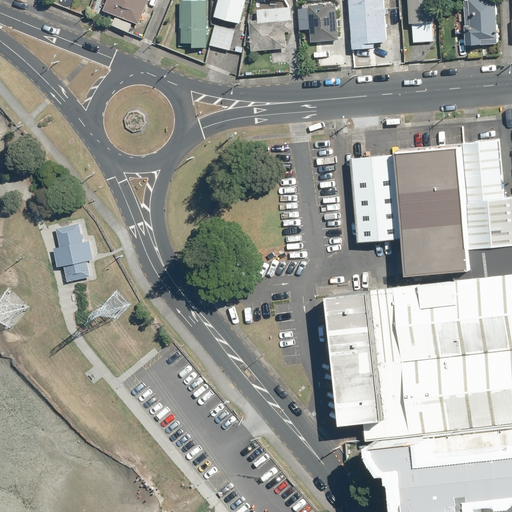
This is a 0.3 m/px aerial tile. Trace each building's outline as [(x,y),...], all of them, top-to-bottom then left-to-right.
[(108,0),(105,10),(141,24),(150,0),(108,0)] [(184,27),(183,42),(194,43),(194,46),(209,47),(209,0),(182,0),(182,27),(184,27)] [(220,0),(216,15),(242,22),(247,0),(220,0)] [(307,0),(299,0),(299,10),(308,10),(307,0)] [(351,0),(355,48),(377,46),(377,42),(389,41),(385,0),(351,0)] [(410,0),(411,23),(414,23),(415,41),(435,40),(434,21),(436,21),(434,0),(410,0)] [(465,0),(467,44),(498,43),(496,0),(465,0)] [(310,4),(313,41),(341,39),(338,2),(310,4)] [(252,21),(254,50),(289,47),(288,32),(296,31),(294,6),(259,9),(260,20),(252,21)] [(216,24),(211,44),(231,49),(236,28),(216,24)] [(472,267),(455,269),(456,278),(511,272),(511,195),(504,197),(500,138),(461,143),(472,267)] [(399,152),(406,236),(409,274),(455,269),(472,267),(461,143),(399,148),(399,152)] [(353,156),(362,240),(406,236),(399,152),(353,156)] [(64,249),(58,250),(61,263),(67,262),(71,278),(90,274),(86,257),(91,256),(89,243),(83,244),(79,226),(60,230),(64,249)] [(366,420),(368,437),(385,435),(433,430),(511,421),(511,272),(456,278),(410,283),(331,292),(345,422),(366,420)] [(511,511),(511,440),(434,449),(433,430),(385,435),(387,446),(390,451),(393,457),(399,461),(412,459),(416,489),(409,490),(410,504),(413,511),(452,511),(453,511),(452,507),(482,504),(481,495),(511,491),(511,511)]
